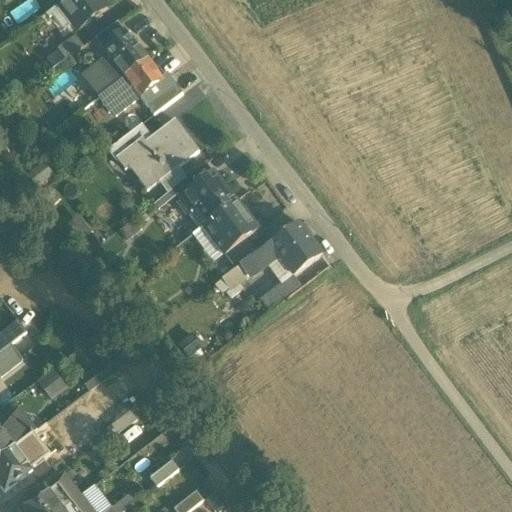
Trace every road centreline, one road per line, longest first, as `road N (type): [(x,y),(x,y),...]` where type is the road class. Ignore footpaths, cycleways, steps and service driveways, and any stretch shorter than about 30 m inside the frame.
road 1 (residential): [(154,0),(389,305)]
road 2 (unclassified): [(389,305),(511,470)]
road 3 (residential): [(389,305),(511,246)]
